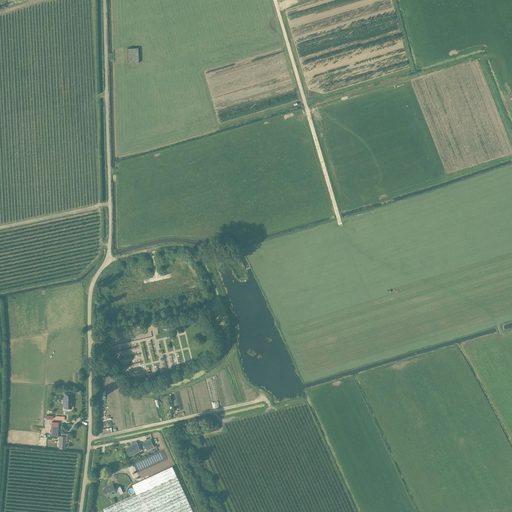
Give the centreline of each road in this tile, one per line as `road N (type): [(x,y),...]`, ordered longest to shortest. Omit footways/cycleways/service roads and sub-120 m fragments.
road 1 (unclassified): [(80,511),(89,305),(109,244),(102,0)]
road 2 (track): [(88,439),(267,399)]
